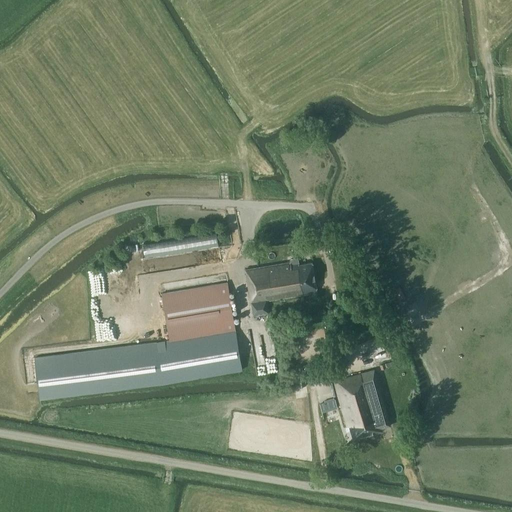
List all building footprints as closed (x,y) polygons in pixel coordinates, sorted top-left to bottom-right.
[(218,231),(144,243),(147,257),(221,246),(218,231)] [(288,262),(243,269),(251,316),(266,313),(264,301),(288,297),(317,292),(311,262),(298,264),(297,257),(289,259),(290,261),(288,262)] [(226,283),(160,294),(171,357),(157,359),(161,383),(240,370),(226,283)] [(305,366),(297,367),(300,386),(308,385),(305,366)] [(346,377),(346,379),(335,382),(348,426),(351,425),(355,438),(383,430),(382,426),(390,424),(374,369),(346,377)] [(321,402),(323,410),(339,405),(336,397),(321,402)]
